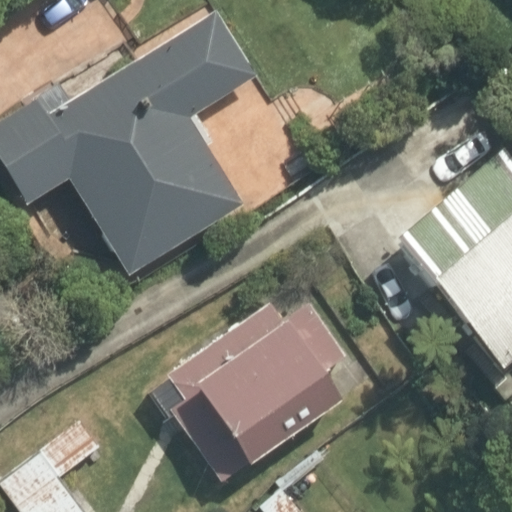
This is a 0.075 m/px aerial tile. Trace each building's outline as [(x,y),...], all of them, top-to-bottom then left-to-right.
[(175,108),(236,78),(201,7),(0,106),(0,208),(51,184),(98,281),(228,217),(175,108)] [(511,170),(378,277),(458,377),(511,334),(511,170)] [(254,317),(243,300),(132,377),(212,492),(328,412),(307,382),(338,361),(290,292),(254,317)] [(75,511),(45,474),(86,442),(62,412),(0,461),(0,502),(7,511),(75,511)] [(305,511),(275,472),(237,501),(245,511),(305,511)]
